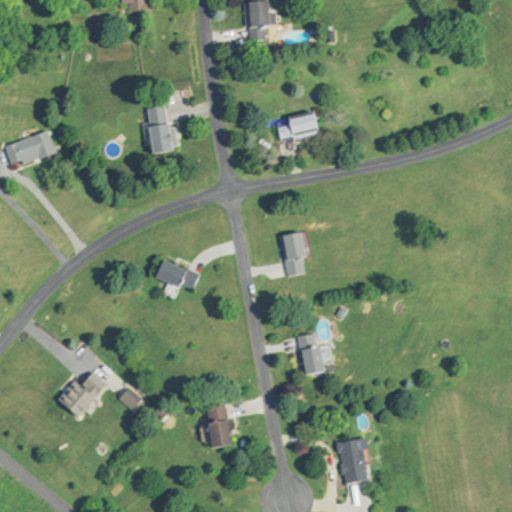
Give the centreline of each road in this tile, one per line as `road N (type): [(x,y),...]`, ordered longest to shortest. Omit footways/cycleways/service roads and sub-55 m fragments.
road 1 (residential): [(511,115),(423,159),(223,195),(141,222),(68,263),(0,344)]
road 2 (residential): [(223,195),(282,497)]
road 3 (residential): [(202,0),(223,195)]
